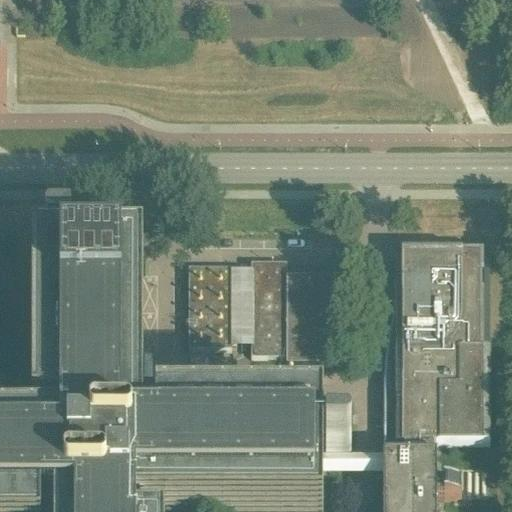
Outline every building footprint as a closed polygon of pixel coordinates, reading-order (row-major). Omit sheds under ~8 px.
[(53,258),(72,258),(72,247),(53,247),(52,247),(51,248),(50,248),(49,249),(48,251),(48,252),(48,253),(48,255),(49,256),(50,257),(51,257),(52,258),(53,258)] [(462,256),(462,254),(434,254),(434,256),(395,256),(395,284),(393,284),(393,294),(393,297),(393,307),(392,310),(391,320),(390,329),(386,351),(385,360),(384,369),(383,379),(383,389),(383,449),(412,448),(419,448),(489,448),(489,449),(490,449),(490,355),(489,355),(489,256),(462,256)] [(318,511),(318,489),(322,489),(322,481),(318,481),(318,479),(318,466),(318,461),(318,449),(318,424),(156,424),(156,429),(138,429),(138,266),(129,266),(129,262),(95,262),(95,266),(37,265),(37,429),(42,429),(42,446),(0,445),(0,511),(318,511)] [(251,268),(251,276),(251,362),(286,362),(286,370),(331,369),(331,281),(287,281),(287,268),(251,268)] [(189,354),(208,354),(232,354),(232,273),(189,273),(189,354)] [(318,461),(326,461),(345,461),(346,461),(348,460),(349,459),(350,458),(350,457),(351,456),(351,455),(350,453),(350,452),(349,451),(348,450),(346,450),(345,450),(318,449),(318,461)] [(383,460),(383,461),(383,466),(383,479),(382,511),(435,511),(436,503),(461,503),(461,487),(436,487),(436,460),(419,460),(412,460),(383,460)] [(383,466),(318,466),(318,479),(383,479),(383,466)]
